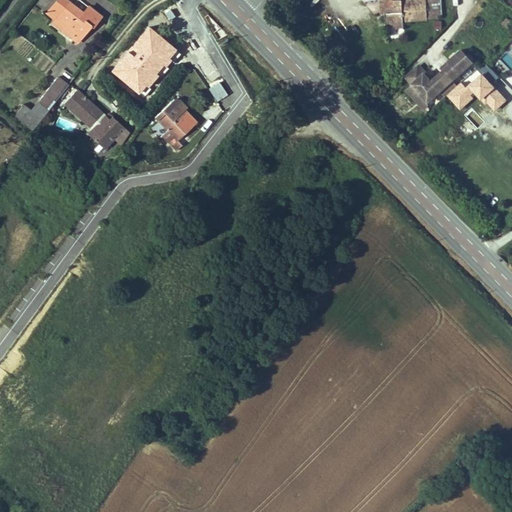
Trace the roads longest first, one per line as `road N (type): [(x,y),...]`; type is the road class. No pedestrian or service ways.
road 1 (primary): [(236,24),(477,267)]
road 2 (primary): [(490,254),(249,12)]
